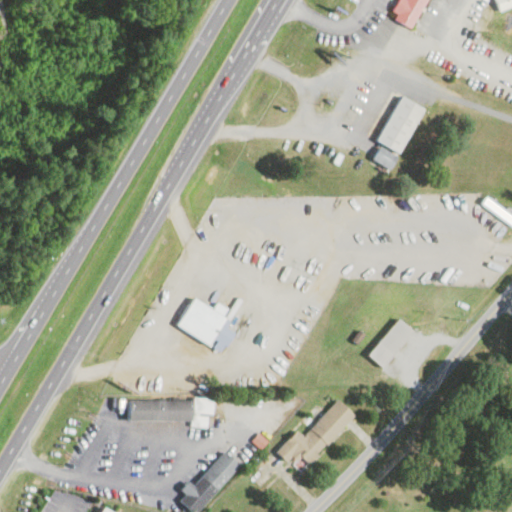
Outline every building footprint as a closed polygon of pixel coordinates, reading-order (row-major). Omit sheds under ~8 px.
[(423,0),(396,0),(388,16),(409,27),(423,0)] [(430,0),(425,8),(436,14),(443,2),(439,0),(430,0)] [(511,4),(511,0),(490,0),(496,12),(511,4)] [(465,25),(476,32),(485,20),(474,12),(465,25)] [(419,107),(396,95),(379,129),(371,125),(365,137),(376,143),(367,159),(387,169),(419,107)] [(430,228),(420,248),(425,250),(421,258),(430,263),(451,226),(444,222),(438,233),(430,228)] [(351,268),(362,275),(376,255),(365,248),(351,268)] [(173,324),(204,343),(225,309),(214,302),(209,308),(190,296),(173,324)] [(379,367),(409,330),(394,318),(364,355),(379,367)] [(204,421),(204,414),(209,414),(209,399),(125,398),(125,420),(204,421)] [(351,415),(334,399),(300,435),(293,429),(272,451),(283,462),(286,459),(298,471),(351,415)] [(189,484),(185,481),(171,495),(188,511),(190,511),(236,465),(221,451),(189,484)]
